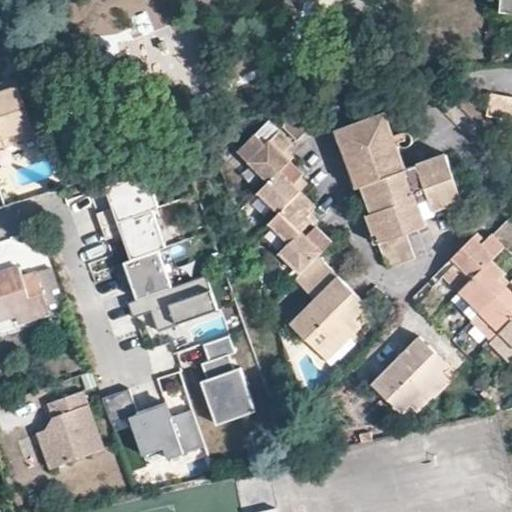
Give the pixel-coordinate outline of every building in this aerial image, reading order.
[(511,0),(503,0),(502,17),(511,17),(511,0)] [(20,79),(5,84),(8,88),(22,84),(20,79)] [(5,84),(0,85),(0,131),(7,129),(10,137),(20,133),(22,141),(39,135),(22,84),(8,88),(5,84)] [(313,122),(303,96),(277,106),(284,120),(284,124),(297,137),(313,122)] [(481,120),(509,125),(511,103),(511,102),(485,98),(481,120)] [(425,183),(433,207),(448,201),(463,196),(446,150),(405,165),(397,142),(394,135),(384,109),(337,125),(342,137),(354,173),(358,182),(364,181),(369,192),(374,208),(369,210),(376,228),(380,240),(389,263),(417,253),(408,229),(427,222),(423,211),(414,187),(425,183)] [(335,139),(342,137),(337,125),(331,128),(335,139)] [(394,135),(397,142),(403,145),(410,142),(413,136),(411,129),(406,126),(400,127),(396,130),(394,135)] [(283,150),(287,146),(291,140),(279,128),(265,141),(259,135),(254,139),(251,137),(239,149),(270,180),(291,158),(283,150)] [(0,148),(13,144),(10,137),(7,129),(0,131),(0,148)] [(20,133),(10,137),(13,144),(22,141),(20,133)] [(291,149),(287,146),(283,150),(291,158),(295,153),(291,149)] [(298,165),(291,158),(270,180),(259,191),(281,212),(301,189),(294,181),(297,177),(304,170),(298,165)] [(146,172),(108,186),(116,205),(97,212),(102,226),(152,208),(159,205),(146,172)] [(357,197),(369,192),(364,181),(358,182),(354,173),(349,175),(357,197)] [(305,186),(297,177),(294,181),(301,189),(305,186)] [(423,211),(433,207),(425,183),(414,187),(423,211)] [(271,222),(292,242),(303,231),(306,227),(312,221),(305,214),(308,210),(315,203),(308,197),(301,189),(281,212),(271,222)] [(152,208),(102,226),(107,239),(124,233),(133,258),(159,248),(165,245),(152,208)] [(315,217),(308,210),(305,214),(312,221),(315,217)] [(511,215),(494,232),(506,244),(511,238),(511,215)] [(310,239),(314,235),(306,227),(303,231),(310,239)] [(320,255),(334,241),(325,232),(321,228),(314,235),(310,239),(303,231),(292,242),(287,248),(307,269),(320,255)] [(375,242),(380,240),(376,228),(370,231),(375,242)] [(493,257),(506,244),(494,232),(493,232),(483,241),(476,235),(455,256),(460,260),(476,276),(493,257)] [(133,258),(117,264),(123,281),(133,277),(141,298),(174,286),(159,248),(133,258)] [(369,304),(320,255),(307,269),(296,280),(316,299),(292,324),(323,355),(357,318),(369,304)] [(506,270),(493,257),(476,276),(466,286),(463,289),(483,309),(508,285),(500,277),(506,270)] [(476,276),(460,260),(450,270),(466,286),(476,276)] [(33,306),(36,315),(50,311),(52,317),(66,312),(53,268),(37,273),(23,278),(20,269),(0,275),(0,317),(15,312),(33,306)] [(141,298),(130,302),(136,316),(153,310),(160,329),(219,306),(207,273),(174,286),(141,298)] [(511,288),(508,285),(483,309),(504,330),(511,321),(511,288)] [(483,309),(463,289),(454,298),(475,318),(483,309)] [(20,326),(52,317),(50,311),(36,315),(33,306),(15,312),(20,326)] [(504,330),(483,309),(475,318),(474,319),(494,339),(504,330)] [(364,325),(357,318),(323,355),(329,361),(364,325)] [(449,364),(419,334),(371,382),(402,413),(415,399),(426,388),(431,382),(439,391),(451,380),(442,371),(449,364)] [(253,407),(227,335),(202,344),(208,361),(203,363),(208,379),(203,381),(217,420),(253,407)] [(131,387),(103,396),(111,421),(132,416),(139,413),(131,387)] [(434,397),(426,388),(415,399),(424,407),(434,397)] [(104,447),(83,390),(46,403),(51,417),(44,429),(35,432),(48,468),(104,447)] [(167,459),(204,446),(190,409),(176,414),(172,402),(139,413),(132,416),(145,454),(163,447),(167,459)]
